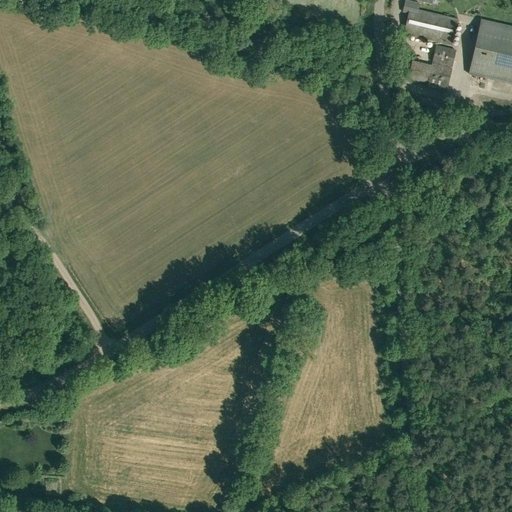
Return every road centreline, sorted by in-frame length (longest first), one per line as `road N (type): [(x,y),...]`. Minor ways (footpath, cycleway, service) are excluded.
road 1 (unclassified): [(428,511),(391,169)]
road 2 (unclassified): [(113,348),(391,169)]
road 3 (track): [(0,134),(28,225),(113,348)]
road 4 (unclassified): [(391,169),(380,0)]
road 5 (unclassified): [(391,169),(442,143),(511,128)]
road 6 (unclassified): [(113,348),(54,384),(0,401)]
